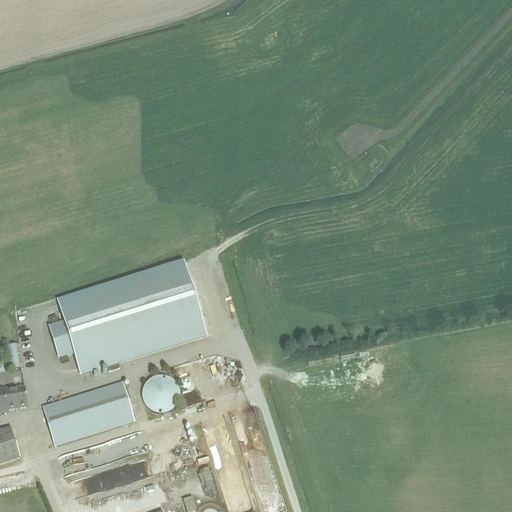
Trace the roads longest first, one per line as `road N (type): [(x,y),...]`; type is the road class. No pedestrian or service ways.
road 1 (unknown): [(260,393),(247,357),(227,345),(39,399),(31,412),(33,466)]
road 2 (unknown): [(33,466),(260,393)]
road 3 (unknown): [(297,511),(260,393)]
